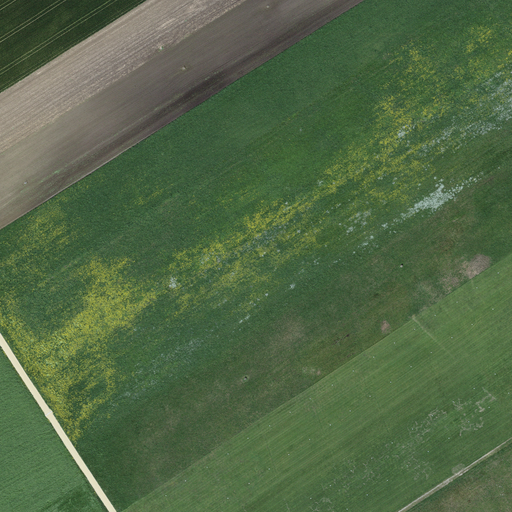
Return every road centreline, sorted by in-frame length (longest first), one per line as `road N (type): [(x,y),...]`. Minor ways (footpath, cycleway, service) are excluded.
road 1 (track): [(117,511),(0,332)]
road 2 (track): [(511,439),(400,511)]
